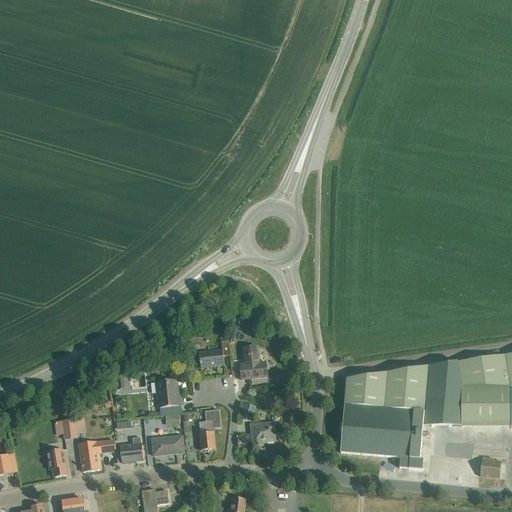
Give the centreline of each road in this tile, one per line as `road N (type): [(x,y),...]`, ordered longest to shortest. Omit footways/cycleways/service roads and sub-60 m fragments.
road 1 (residential): [(0,501),(170,474),(312,470)]
road 2 (secondary): [(0,397),(107,342),(178,290)]
road 3 (tertiary): [(511,498),(312,470)]
road 4 (track): [(314,374),(511,344)]
road 5 (secondary): [(294,212),(328,90)]
road 6 (secondary): [(328,90),(274,204)]
road 7 (tertiary): [(312,470),(316,398),(306,346)]
